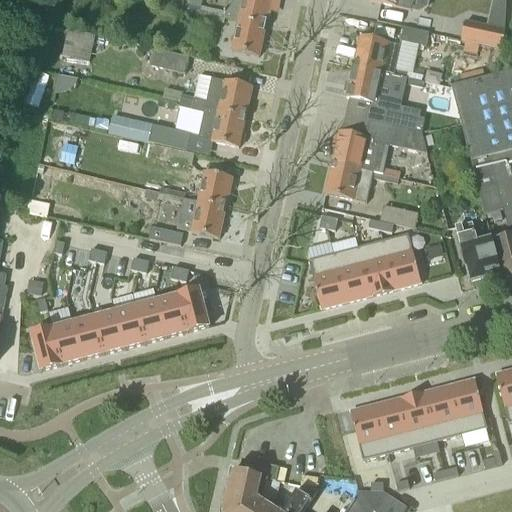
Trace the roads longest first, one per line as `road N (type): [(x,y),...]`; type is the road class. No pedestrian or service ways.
road 1 (residential): [(243,386),(318,0)]
road 2 (tertiary): [(243,386),(511,315)]
road 3 (tertiary): [(22,511),(127,438)]
road 4 (tertiary): [(127,438),(243,386)]
